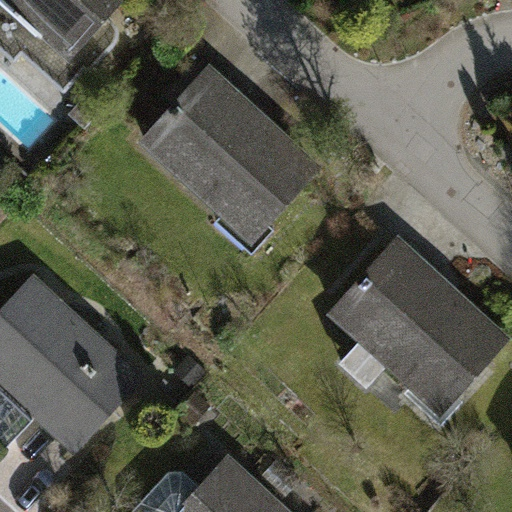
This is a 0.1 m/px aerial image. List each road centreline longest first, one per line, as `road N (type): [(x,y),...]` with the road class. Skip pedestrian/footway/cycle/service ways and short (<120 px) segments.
road 1 (residential): [(395,133),(248,0)]
road 2 (residential): [(511,237),(395,133)]
road 3 (residential): [(395,133),(452,71),(511,42)]
